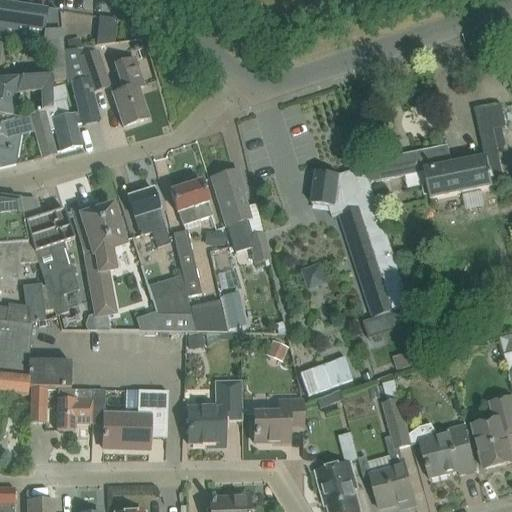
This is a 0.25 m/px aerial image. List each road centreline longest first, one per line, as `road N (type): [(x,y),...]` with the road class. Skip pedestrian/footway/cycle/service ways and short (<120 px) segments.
road 1 (residential): [(295,511),(273,476),(0,478)]
road 2 (unclassified): [(242,80),(261,90),(511,3)]
road 3 (residential): [(0,184),(172,140),(242,80)]
